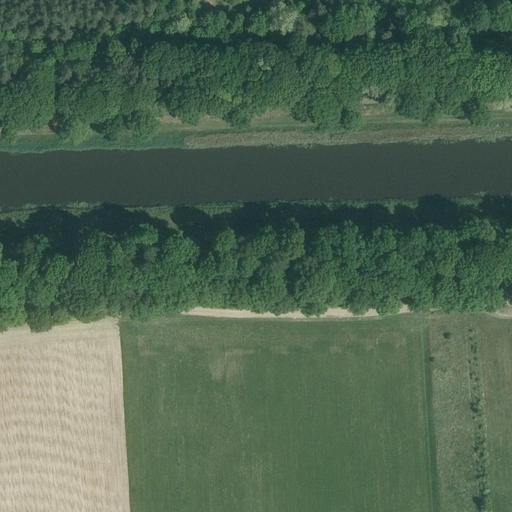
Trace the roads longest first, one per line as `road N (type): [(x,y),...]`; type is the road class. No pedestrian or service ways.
road 1 (track): [(511,243),(214,251),(75,267),(0,256)]
road 2 (track): [(511,299),(0,313)]
